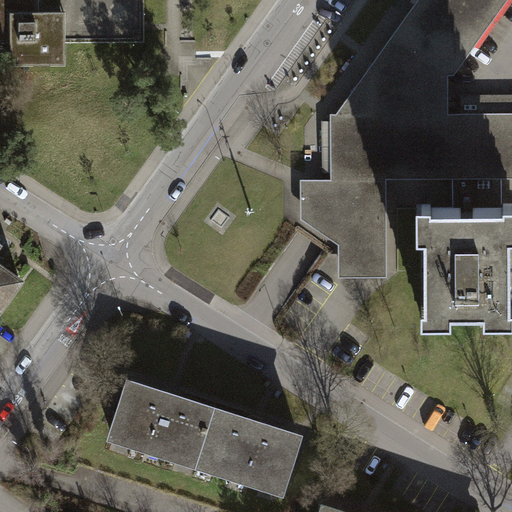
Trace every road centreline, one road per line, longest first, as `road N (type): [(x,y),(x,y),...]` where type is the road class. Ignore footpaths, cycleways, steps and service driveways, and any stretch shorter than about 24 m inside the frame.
road 1 (residential): [(115,264),(504,511)]
road 2 (residential): [(115,264),(304,0)]
road 3 (residential): [(0,419),(115,264)]
road 4 (residential): [(0,190),(115,264)]
